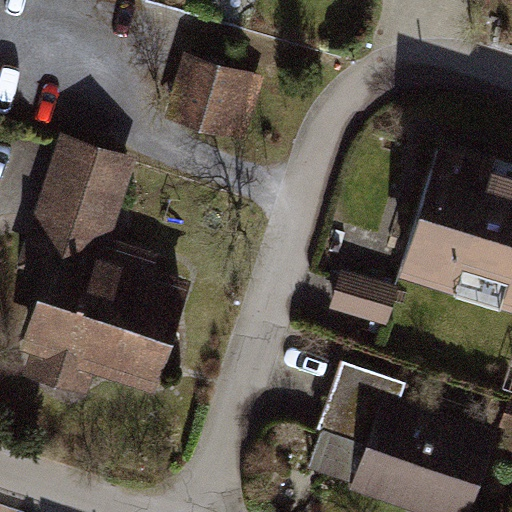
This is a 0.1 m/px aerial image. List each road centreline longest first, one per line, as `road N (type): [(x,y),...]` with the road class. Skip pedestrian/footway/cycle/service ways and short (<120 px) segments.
road 1 (residential): [(511,80),(421,63),(376,78),(328,124),(204,511)]
road 2 (unknown): [(307,195),(180,146),(133,117),(47,31),(0,13)]
road 3 (residential): [(0,471),(120,511)]
